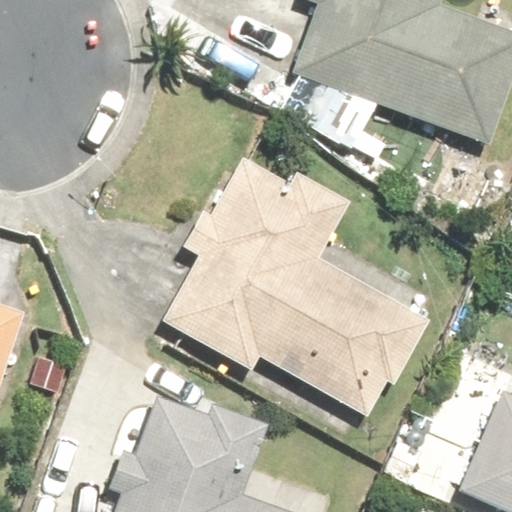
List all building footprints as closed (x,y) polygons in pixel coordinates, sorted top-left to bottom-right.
[(299,0),(313,5),(288,75),(481,144),(511,58),(511,32),(433,4),(434,0),(299,0)] [(238,162),(151,319),(248,372),(255,360),(361,418),(380,383),(387,387),(424,319),(311,258),(342,202),(285,171),(278,184),(238,162)] [(0,361),(16,312),(0,307),(0,361)] [(511,511),(511,400),(495,393),(453,490),(504,511),(511,511)] [(112,496),(106,511),(274,511),(235,498),(260,424),(203,404),(199,415),(146,397),(126,455),(114,451),(100,492),(112,496)]
